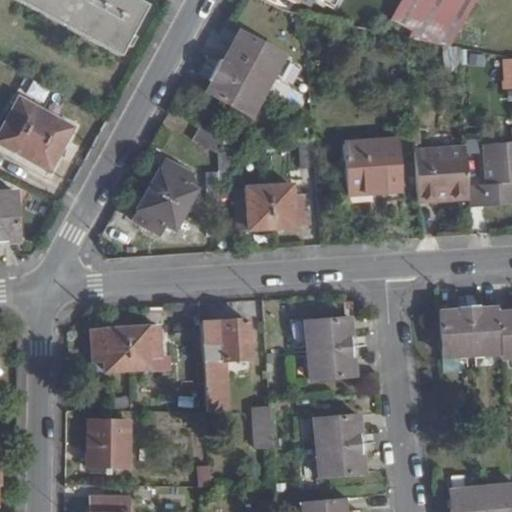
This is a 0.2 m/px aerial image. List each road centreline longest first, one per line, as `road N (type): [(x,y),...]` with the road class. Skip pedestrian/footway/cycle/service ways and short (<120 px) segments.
road 1 (residential): [(43,286),(385,263)]
road 2 (residential): [(202,0),(43,286)]
road 3 (residential): [(404,511),(385,263)]
road 4 (residential): [(40,511),(43,286)]
road 5 (residential): [(385,263),(511,255)]
